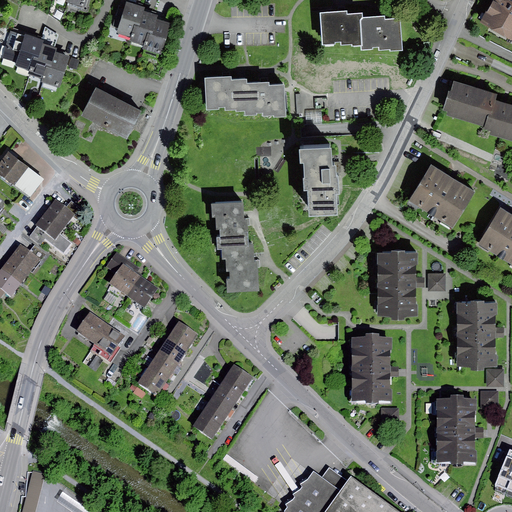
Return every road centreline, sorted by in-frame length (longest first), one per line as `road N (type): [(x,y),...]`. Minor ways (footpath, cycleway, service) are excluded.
road 1 (residential): [(467,0),(364,208),(247,339)]
road 2 (tertiary): [(0,504),(46,327),(115,222)]
road 3 (residential): [(247,339),(434,511)]
road 4 (tertiary): [(140,183),(203,0)]
road 5 (residential): [(142,224),(182,282),(247,339)]
road 6 (residential): [(109,193),(75,172),(0,99)]
